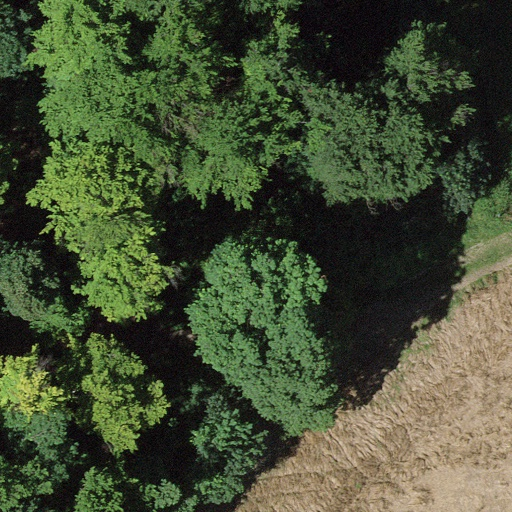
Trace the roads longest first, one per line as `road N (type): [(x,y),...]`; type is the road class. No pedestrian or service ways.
road 1 (track): [(161,0),(137,385),(287,295),(511,236)]
road 2 (track): [(92,511),(137,385)]
